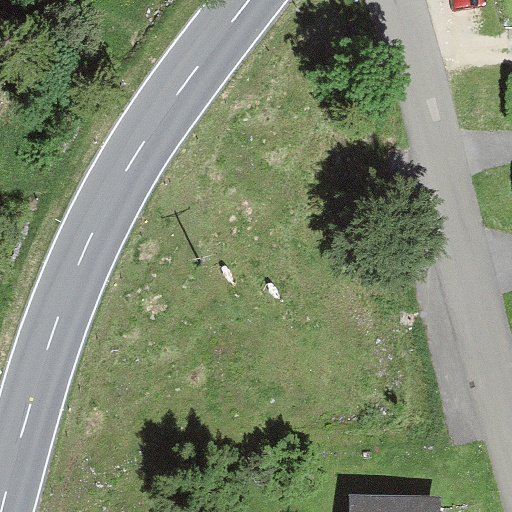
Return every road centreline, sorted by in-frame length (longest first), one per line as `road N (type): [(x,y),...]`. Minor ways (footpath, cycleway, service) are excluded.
road 1 (secondary): [(2,511),(38,380),(106,211),(166,114),(253,0)]
road 2 (residential): [(397,0),(511,414)]
